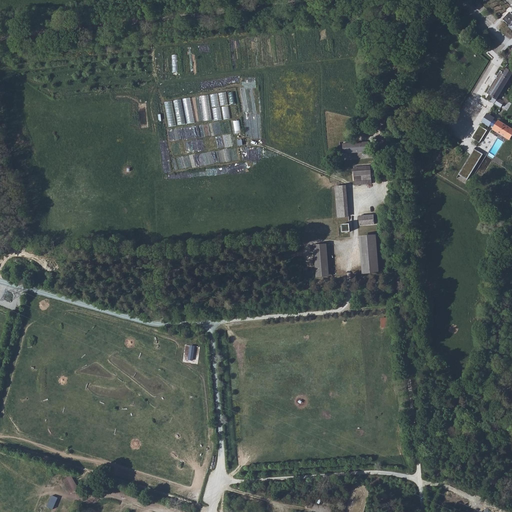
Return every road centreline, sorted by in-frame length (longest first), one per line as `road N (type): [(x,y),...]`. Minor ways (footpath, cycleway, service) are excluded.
road 1 (unclassified): [(213,511),(222,477),(209,324),(157,327),(0,281)]
road 2 (track): [(0,443),(213,511)]
road 3 (track): [(221,482),(368,472),(422,480)]
road 4 (track): [(209,324),(403,304)]
road 5 (track): [(403,304),(422,480)]
road 6 (track): [(390,179),(403,304)]
